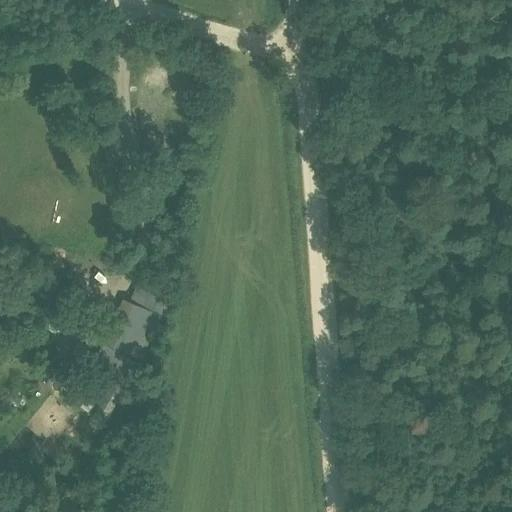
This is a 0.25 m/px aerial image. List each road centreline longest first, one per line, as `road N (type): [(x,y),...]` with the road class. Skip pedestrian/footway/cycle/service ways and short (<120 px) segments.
road 1 (track): [(337,511),(294,0)]
road 2 (track): [(300,67),(113,0)]
